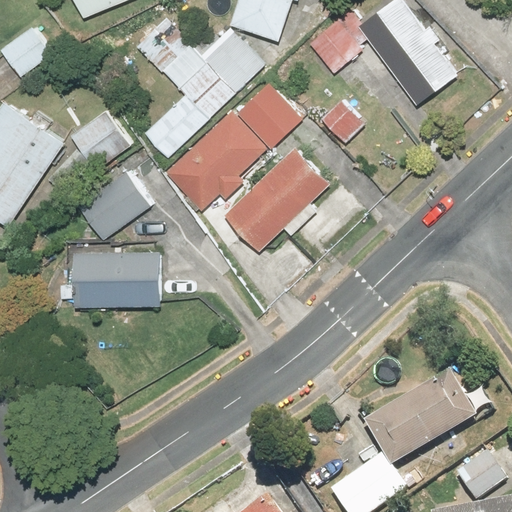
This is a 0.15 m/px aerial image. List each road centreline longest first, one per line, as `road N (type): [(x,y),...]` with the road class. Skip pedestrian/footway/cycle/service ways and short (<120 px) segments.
road 1 (residential): [(74,506),(286,365),(459,211)]
road 2 (residential): [(0,405),(74,506)]
